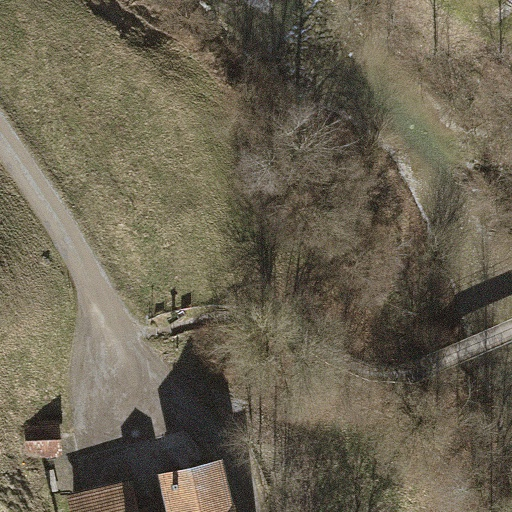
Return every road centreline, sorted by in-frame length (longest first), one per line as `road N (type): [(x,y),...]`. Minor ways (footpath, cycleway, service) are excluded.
road 1 (track): [(0,140),(136,338)]
road 2 (track): [(136,338),(231,462),(246,511)]
